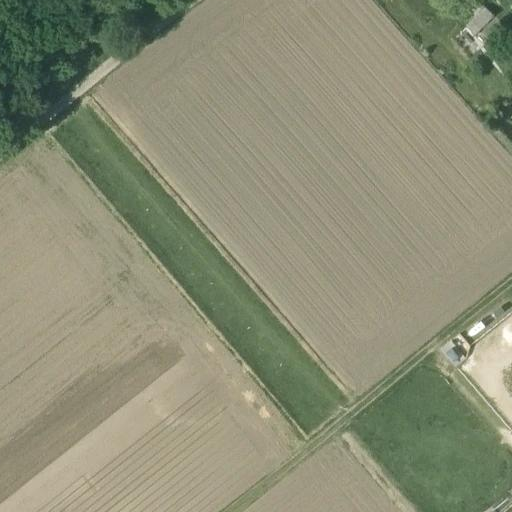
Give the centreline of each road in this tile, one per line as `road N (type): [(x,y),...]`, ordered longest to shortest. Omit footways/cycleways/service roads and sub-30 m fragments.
road 1 (track): [(511,283),(226,511)]
road 2 (track): [(0,155),(194,0)]
